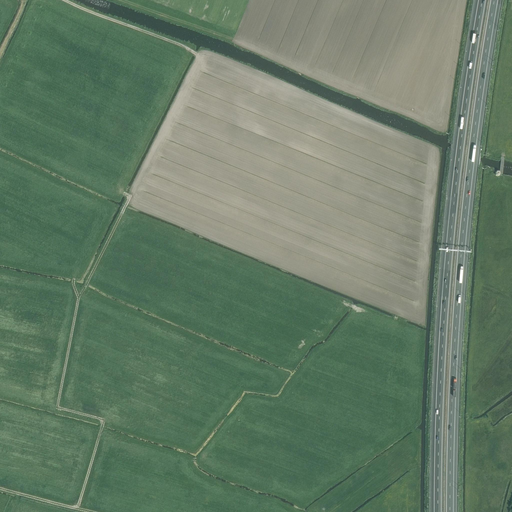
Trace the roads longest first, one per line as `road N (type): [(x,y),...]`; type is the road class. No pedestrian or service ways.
road 1 (motorway): [(451,511),(458,313),(496,0)]
road 2 (motorway): [(479,0),(441,310),(436,511)]
road 3 (track): [(184,47),(123,188),(129,197),(78,298)]
road 4 (track): [(78,298),(57,408),(103,423),(76,508)]
road 5 (track): [(500,176),(511,12)]
road 6 (track): [(53,0),(198,57)]
road 7 (track): [(237,42),(119,0)]
